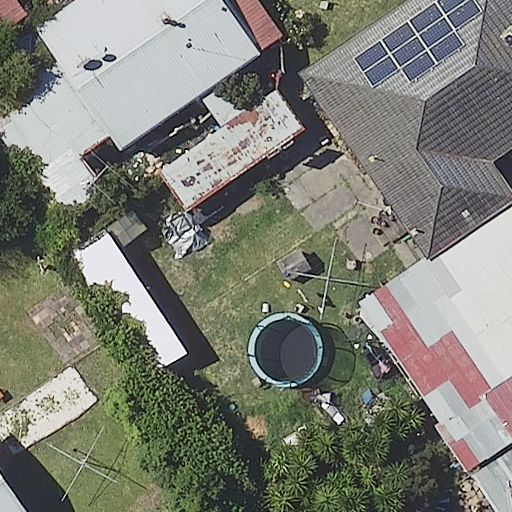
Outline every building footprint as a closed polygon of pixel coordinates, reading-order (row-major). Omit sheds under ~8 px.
[(0,0),(0,17),(15,8),(9,0),(0,0)] [(235,0),(79,0),(0,57),(0,131),(62,218),(113,182),(97,160),(195,89),(215,117),(153,161),(188,209),(309,123),(275,75),(245,96),(225,68),(264,40),(235,0)] [(511,0),(410,0),(309,70),(427,242),(511,182),(511,180),(493,153),(511,140),(511,0)] [(511,511),(511,198),(358,305),(502,511),(511,511)] [(122,326),(69,358),(103,415),(156,383),(122,326)] [(0,511),(23,511),(0,473),(0,511)] [(243,511),(236,500),(217,511),(243,511)]
